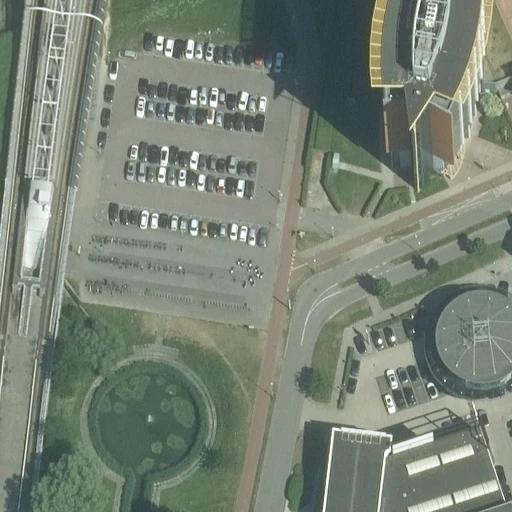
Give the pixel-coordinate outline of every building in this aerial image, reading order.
[(511,0),(453,0),(454,1),(458,1),(459,9),(460,9),(462,28),(483,26),(485,50),(485,75),(490,75),(498,95),(501,101),(511,96),(511,0)] [(460,9),(459,9),(458,8),(454,8),(450,6),(449,6),(439,25),(424,16),(413,37),(405,58),(399,80),(395,102),(392,124),(392,147),(394,170),(411,168),(414,189),(419,189),(423,191),(424,191),(434,172),(444,178),(445,176),(454,157),(461,139),(467,141),(468,139),(474,117),(478,95),(478,94),(497,96),(498,95),(490,75),(485,75),(485,50),(483,26),(462,28),(460,9)] [(10,146),(4,208),(27,210),(20,277),(53,280),(53,278),(57,250),(58,246),(62,214),(63,214),(64,214),(66,214),(67,214),(68,213),(69,212),(70,212),(71,211),(71,210),(72,209),(73,208),(73,206),(74,205),(81,153),(10,146)] [(476,398),(483,398),(489,398),(496,396),(502,394),(507,391),(511,388),(511,387),(511,317),(509,315),(505,313),(501,310),(496,308),(492,307),(487,307),(482,306),(477,307),(473,307),(470,308),(466,310),(462,311),(459,313),(457,314),(453,317),(451,319),(448,322),(446,325),(443,328),(442,332),(440,334),(439,337),(438,341),(437,345),(437,348),(437,355),(437,359),(438,362),(438,365),(440,369),(443,375),(446,380),(448,382),(451,385),(456,389),(459,392),(462,393),(470,396),(476,398)] [(505,511),(481,436),(390,466),(388,467),(389,456),(388,455),(386,455),(339,450),(333,449),(325,511),(505,511)]
